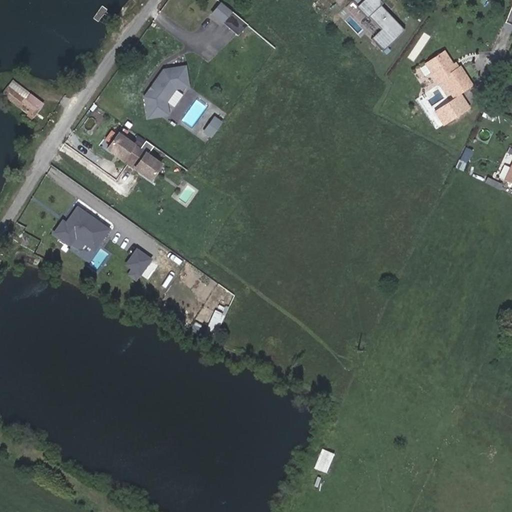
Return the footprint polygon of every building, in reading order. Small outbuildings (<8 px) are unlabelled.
[(406,30),(376,0),(353,0),(382,29),(372,38),(387,53),(392,49),(389,46),(406,30)] [(234,18),(225,9),(214,20),(224,29),(234,18)] [(476,88),(465,69),(463,70),(460,66),(456,68),(447,55),(429,66),(441,85),(448,81),(459,99),(476,88)] [(151,96),(146,102),(150,124),(169,121),(168,109),(177,95),(190,93),(187,73),(166,76),(155,91),(157,93),(153,98),(151,96)] [(13,81),(3,94),(34,118),(39,110),(26,100),(30,95),(13,81)] [(463,117),(454,104),(439,114),(447,127),(463,117)] [(215,141),(225,128),(218,123),(208,135),(215,141)] [(129,170),(140,155),(119,139),(108,154),(129,170)] [(53,234),(73,245),(77,239),(98,251),(113,226),(77,205),(68,220),(63,217),(53,234)] [(138,282),(154,258),(139,248),(123,272),(138,282)] [(216,309),(204,333),(214,338),(226,314),(216,309)] [(315,467),(329,472),(336,452),(322,448),(315,467)]
